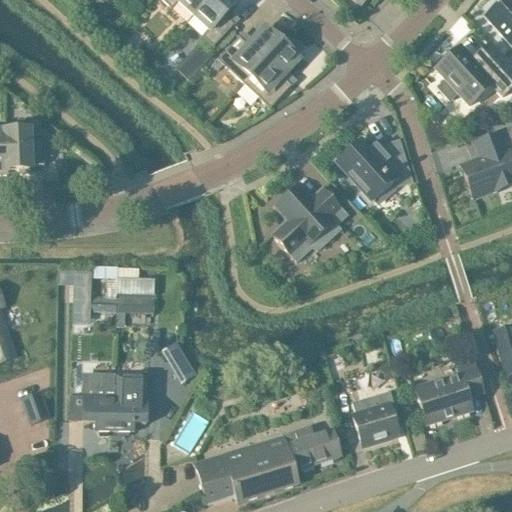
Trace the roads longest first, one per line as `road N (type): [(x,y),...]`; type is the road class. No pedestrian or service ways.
road 1 (residential): [(156,194),(292,131),(369,70)]
road 2 (unclassified): [(295,511),(511,439)]
road 3 (residential): [(448,252),(401,99),(369,70)]
road 4 (residential): [(156,194),(73,217),(0,222)]
